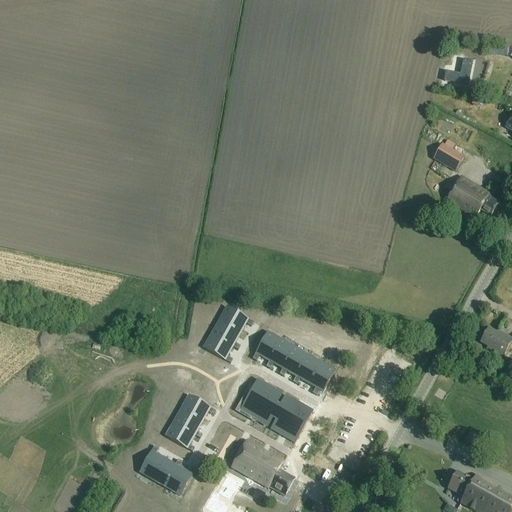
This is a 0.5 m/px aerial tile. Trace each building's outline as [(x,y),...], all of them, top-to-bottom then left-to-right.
[(445,76),(443,83),(467,88),(469,78),(472,63),(463,61),(460,76),(445,73),(445,76)] [(469,121),(468,120),(465,119),(463,117),(462,115),(461,112),(457,113),(455,116),(471,124),(472,123),(471,120),(469,121)] [(433,161),(456,174),(465,159),(443,145),(433,161)] [(489,218),(498,204),(489,199),(490,197),(460,179),(445,204),(475,222),(481,213),(489,218)] [(224,321),(222,325),(241,336),(243,331),(246,326),(252,329),(254,325),(248,322),(229,311),(227,315),(224,321)] [(216,334),(214,338),(233,349),(239,352),(241,348),(235,345),(241,336),(222,325),(216,334)] [(502,360),(511,342),(511,340),(497,332),(495,335),(488,330),(480,345),(487,349),(486,351),(502,360)] [(255,355),(252,361),(257,363),(260,358),(269,363),(280,344),(271,339),(266,336),(255,355)] [(208,348),(206,352),(225,363),(231,366),(233,362),(228,359),(233,349),(214,338),(208,348)] [(269,363),(266,368),(271,371),(274,366),(282,371),(293,352),(284,347),(280,344),(269,363)] [(282,371),(279,376),(284,378),(287,373),(296,378),(307,359),(298,354),(293,352),(282,371)] [(296,378),(293,383),(297,386),(300,381),(309,386),(320,367),(311,362),(307,359),(296,378)] [(320,367),(309,386),(315,389),(312,394),(317,397),(320,392),(323,394),(334,375),(331,373),(326,370),(320,367)] [(245,397),(242,402),(241,404),(237,411),(239,411),(240,412),(245,415),(266,426),(269,428),(273,421),(275,423),(271,429),(296,443),(300,436),(307,424),(312,415),(287,401),(285,400),(280,408),(277,407),(282,398),(256,384),(254,388),(251,393),(248,399),(245,397)] [(183,412),(202,423),(204,419),(207,413),(213,416),(215,412),(210,409),(191,398),(188,402),(185,408),(183,412)] [(178,422),(175,426),(194,437),(200,440),(202,436),(202,435),(197,433),(202,423),(183,412),(178,422)] [(170,435),(168,440),(187,450),(192,454),(195,449),(189,446),(194,437),(175,426),(170,435)] [(469,434),(464,444),(471,448),(477,438),(469,434)] [(268,490),(283,499),(294,481),(278,472),(283,464),(246,443),(230,469),(267,491),(268,490)] [(151,454),(140,472),(144,475),(150,478),(154,480),(165,461),(161,459),(155,456),(159,450),(155,448),(151,454)] [(165,461),(154,480),(164,486),(168,488),(179,469),(182,464),(178,461),(175,467),(165,461)] [(179,469),(168,488),(177,494),(181,496),(192,477),(196,472),(192,469),(188,475),(179,469)] [(470,511),(511,511),(511,498),(475,478),(472,483),(457,474),(446,492),(458,499),(457,502),(456,501),(454,504),(459,507),(460,506),(470,511)] [(253,498),(262,503),(265,496),(257,491),(253,498)]
